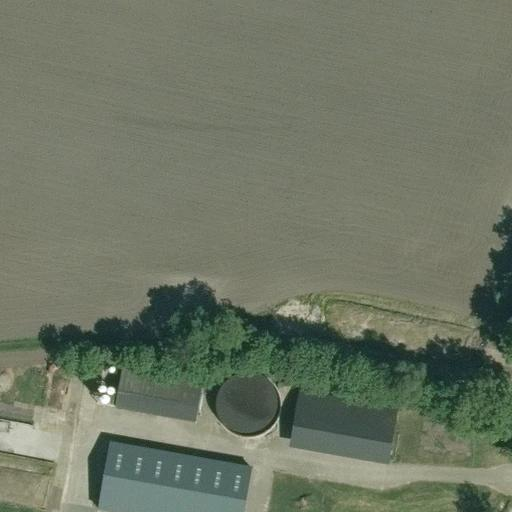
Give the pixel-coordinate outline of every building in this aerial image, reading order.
[(196,423),(203,383),(124,368),(116,408),(196,423)] [(277,422),(280,414),(281,405),(279,396),(275,388),(269,381),(261,376),(252,374),(243,374),(234,377),(227,383),(221,390),(217,398),(216,407),(218,416),(222,425),(229,431),(237,436),(245,438),(255,438),(263,435),(271,430),(277,422)] [(300,394),(293,440),(389,458),(399,410),(300,394)] [(98,511),(105,511),(243,511),(251,469),(110,444),(98,511)] [(0,499),(9,503),(11,497),(25,501),(30,485),(0,474),(0,499)] [(266,511),(306,511),(308,479),(268,477),(266,511)]
